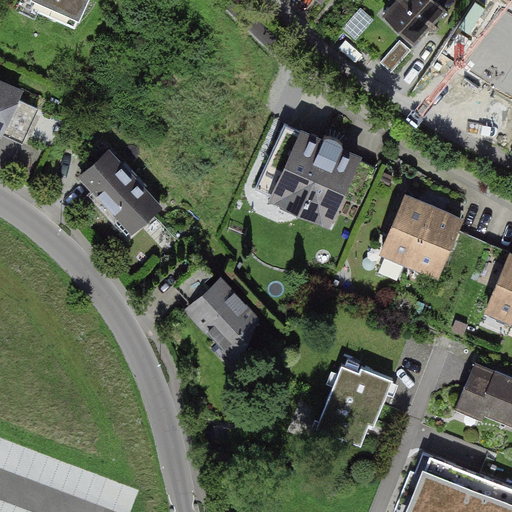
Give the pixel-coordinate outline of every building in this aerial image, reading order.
[(88,0),(38,0),(79,19),(88,0)] [(307,0),(321,13),(334,0),(307,0)] [(433,0),(398,0),(383,16),(422,54),(455,21),(433,0)] [(511,67),(511,16),(487,45),(511,67)] [(397,68),(414,48),(401,38),(385,58),(397,68)] [(0,85),(0,137),(17,146),(36,102),(0,85)] [(364,165),(298,136),(269,201),(336,229),(364,165)] [(122,151),(84,180),(122,228),(160,199),(122,151)] [(434,211),(405,197),(378,253),(407,267),(434,211)] [(463,225),(434,211),(407,267),(436,281),(463,225)] [(511,258),(509,257),(485,308),(511,320),(511,258)] [(240,259),(206,291),(261,347),(294,315),(240,259)] [(511,379),(476,364),(457,407),(511,430),(511,379)] [(371,453),(394,387),(338,367),(315,433),(371,453)] [(511,511),(511,492),(430,459),(407,511),(511,511)]
